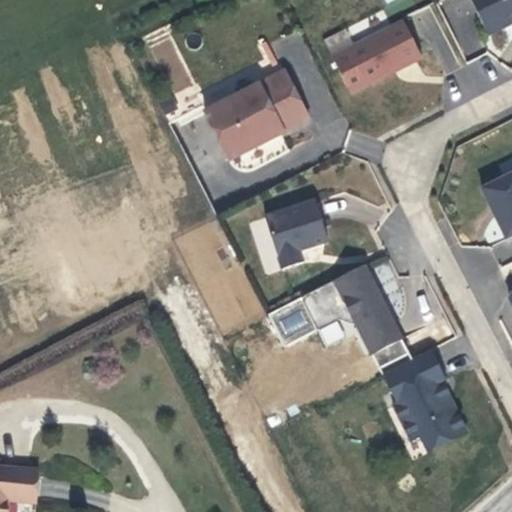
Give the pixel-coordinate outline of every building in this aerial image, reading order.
[(484,34),(510,22),(508,15),(511,12),(511,0),(473,0),(475,5),(474,12),(484,34)] [(346,47),(363,80),(365,82),(377,75),(399,67),(421,56),(403,19),(346,47)] [(170,38),(150,45),(156,61),(176,54),(170,38)] [(308,116),(302,104),(284,67),(203,108),(218,136),(228,155),(251,144),(249,139),(258,135),(263,138),(308,116)] [(249,139),(251,144),(263,138),(258,135),(249,139)] [(503,236),(511,231),(511,170),(479,186),(503,236)] [(327,238),(319,215),(313,198),(263,212),(271,239),(279,266),(301,259),(297,247),(327,238)] [(511,235),(491,249),(500,263),(511,255),(511,235)] [(362,264),(298,296),(314,329),(335,318),(353,325),(368,354),(399,338),(379,299),(374,302),(366,286),(371,284),(362,264)] [(379,299),(371,284),(366,286),(374,302),(379,299)] [(438,381),(442,379),(427,349),(380,372),(396,400),(392,403),(412,437),(416,434),(425,449),(463,431),(445,395),(441,397),(434,384),(438,381)] [(438,381),(434,384),(441,397),(445,395),(438,381)] [(12,511),(14,496),(41,499),(43,466),(0,462),(0,511),(12,511)]
